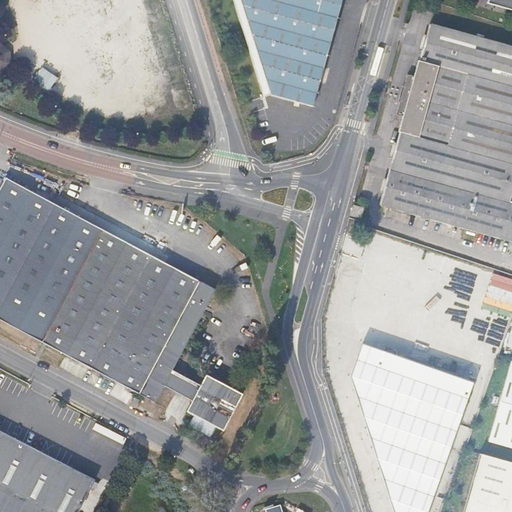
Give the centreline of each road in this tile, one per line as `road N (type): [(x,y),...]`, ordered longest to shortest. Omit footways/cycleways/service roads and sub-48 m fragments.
road 1 (residential): [(202,466),(0,352)]
road 2 (secondary): [(389,0),(344,162)]
road 3 (tertiary): [(185,0),(228,136)]
road 4 (secondary): [(329,225),(289,317),(296,348)]
road 5 (residential): [(0,130),(124,172)]
road 6 (secondary): [(296,348),(329,225)]
